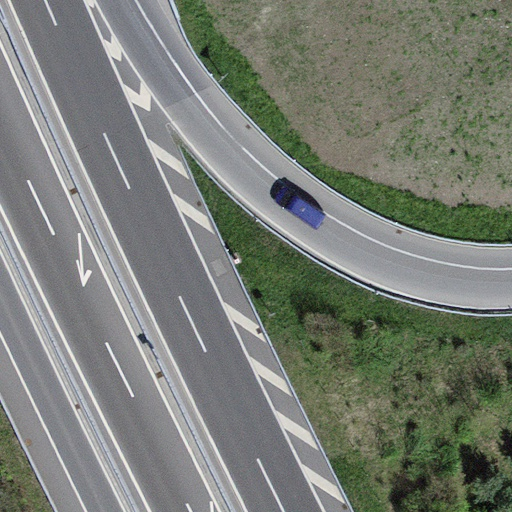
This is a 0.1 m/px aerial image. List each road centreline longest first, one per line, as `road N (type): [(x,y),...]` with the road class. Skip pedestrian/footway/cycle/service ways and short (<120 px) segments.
road 1 (motorway): [(511,284),(405,271),(290,210),(214,141),(117,0)]
road 2 (trunk): [(0,123),(188,511)]
road 3 (motorway): [(202,344),(45,0)]
road 4 (trunk): [(0,291),(105,511)]
road 5 (trunk): [(285,511),(202,344)]
